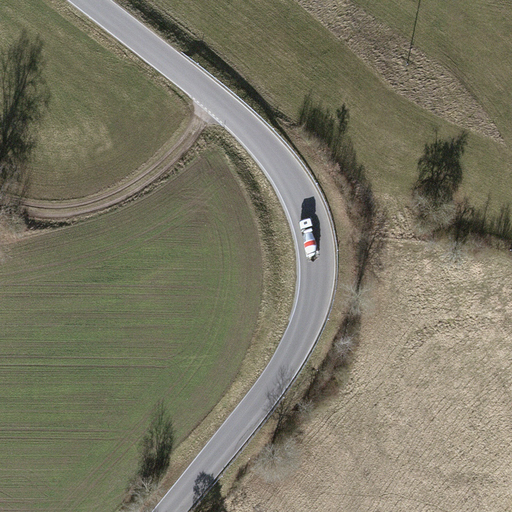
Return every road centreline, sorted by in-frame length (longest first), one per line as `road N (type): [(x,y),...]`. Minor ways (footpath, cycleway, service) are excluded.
road 1 (tertiary): [(169,511),(304,337),(319,250),(301,192),(264,142),(90,0)]
road 2 (track): [(218,101),(183,145),(126,191),(56,210),(0,202)]
